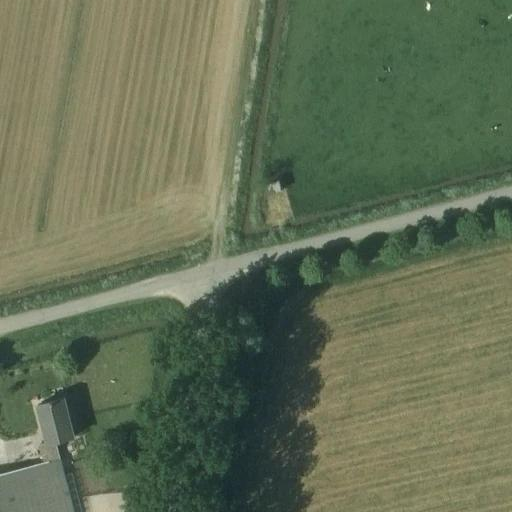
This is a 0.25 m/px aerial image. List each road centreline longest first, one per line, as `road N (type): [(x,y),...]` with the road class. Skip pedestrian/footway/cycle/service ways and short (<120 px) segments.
road 1 (unclassified): [(215,276),(511,195)]
road 2 (unclassified): [(176,511),(215,276)]
road 3 (unclassified): [(0,332),(215,276)]
